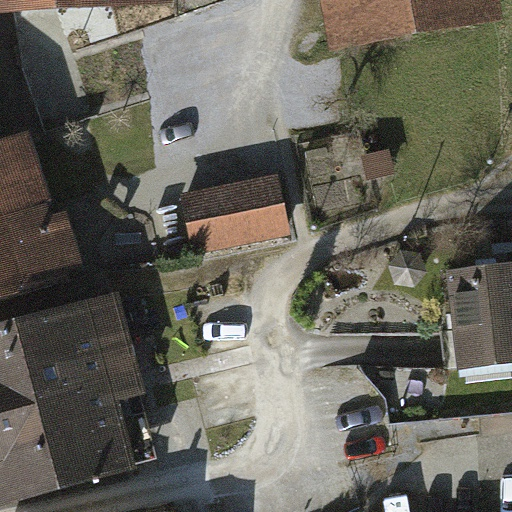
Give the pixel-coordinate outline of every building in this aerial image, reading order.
[(0,0),(0,18),(174,8),(173,0),(0,0)] [(489,0),(336,0),(344,46),(493,20),(489,0)] [(0,147),(0,225),(49,209),(54,207),(31,137),(0,147)] [(280,177),(182,197),(195,259),(293,239),(280,177)] [(53,221),(49,209),(0,225),(0,308),(73,288),(70,276),(86,271),(69,217),(53,221)] [(511,263),(449,270),(459,373),(511,367),(511,263)] [(105,301),(0,325),(0,492),(142,458),(105,301)]
